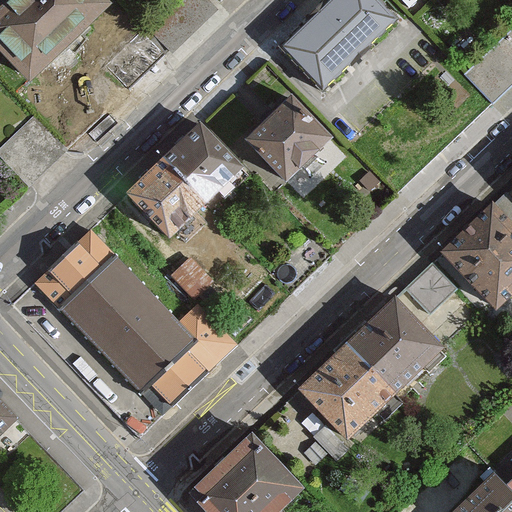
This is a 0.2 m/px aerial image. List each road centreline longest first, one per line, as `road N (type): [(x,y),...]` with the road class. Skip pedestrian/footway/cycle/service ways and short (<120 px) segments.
road 1 (unclassified): [(135,493),(511,137)]
road 2 (unclassified): [(0,264),(276,0)]
road 3 (tertiary): [(135,493),(0,347)]
